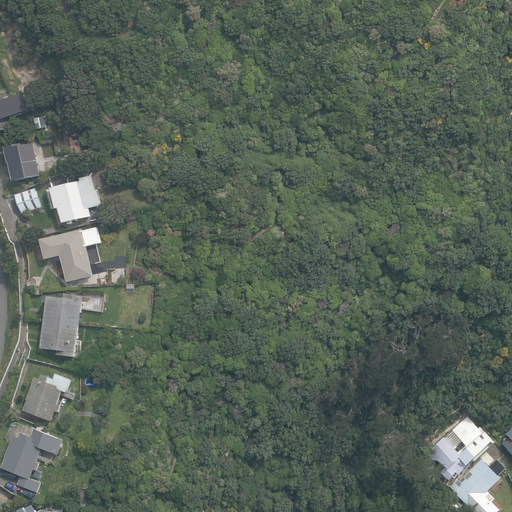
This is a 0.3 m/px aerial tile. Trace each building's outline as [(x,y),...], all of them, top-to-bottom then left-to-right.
[(0,132),(16,127),(4,96),(0,97),(0,132)] [(11,163),(15,181),(41,176),(35,144),(16,148),(16,146),(7,147),(10,163),(11,163)] [(88,162),(91,170),(98,167),(95,159),(88,162)] [(69,221),(70,224),(73,223),(73,221),(92,216),(90,208),(103,205),(100,190),(97,191),(94,176),(81,179),(82,181),(52,188),(57,208),(60,208),(63,223),(69,221)] [(16,195),(24,214),(43,207),(36,188),(16,195)] [(62,255),(69,282),(95,275),(83,229),(42,240),(47,259),(62,255)] [(58,354),(77,357),(84,296),(66,294),(66,297),(49,295),(42,348),(59,350),(58,354)] [(25,410),(53,421),(57,411),(59,412),(62,406),(59,405),(64,390),(69,392),(74,380),(58,375),(57,379),(46,375),(44,379),(37,376),(28,399),(29,399),(25,410)] [(19,484),(38,492),(42,482),(32,478),(35,469),(38,470),(41,463),(38,462),(44,448),(60,454),(66,439),(37,427),(33,436),(23,432),(21,437),(15,435),(6,457),(7,457),(3,468),(22,476),(19,484)] [(502,443),(511,452),(511,429),(508,433),(510,436),(502,443)] [(428,453),(451,477),(457,472),(459,474),(480,453),(465,439),(459,444),(456,434),(452,430),(428,453)] [(452,487),(475,511),(498,511),(501,509),(493,501),(496,499),(489,491),(502,478),(499,476),(507,468),(498,459),(491,466),(483,459),(464,477),(466,479),(462,482),(460,479),(452,487)] [(453,508),(458,511),(459,511),(464,505),(458,501),(453,508)]
